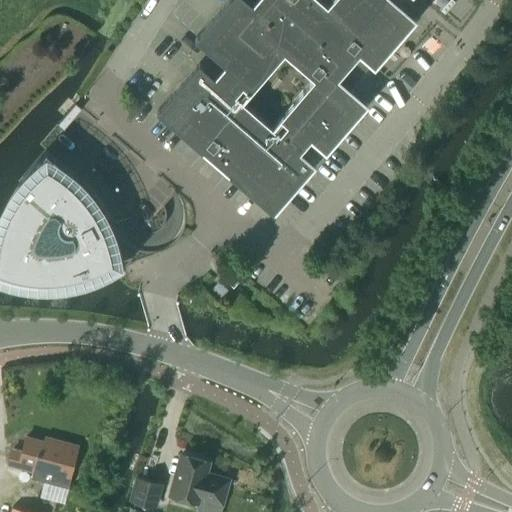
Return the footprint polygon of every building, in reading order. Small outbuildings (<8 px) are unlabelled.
[(368,103),(338,77),(349,66),(272,0),(254,0),(252,3),(248,0),(227,0),(194,39),(224,64),(214,76),(199,62),(156,111),(273,213),(316,164),(300,150),(310,139),(326,152),(368,103)] [(417,18),(395,0),(272,0),(349,66),(359,54),(374,67),(417,18)] [(75,102),(56,124),(63,129),(81,108),(75,102)] [(0,248),(0,267),(47,277),(111,259),(90,203),(47,164),(12,205),(0,248)] [(229,268),(222,277),(233,287),(241,279),(229,268)] [(218,281),(212,288),(221,296),(228,289),(218,281)] [(54,444),(26,437),(22,451),(10,447),(6,465),(32,472),(30,477),(66,487),(76,446),(55,440),(54,444)] [(210,476),(205,475),(208,461),(181,454),(170,494),(175,496),(175,499),(178,502),(186,504),(190,503),(192,501),(197,502),(198,497),(221,503),(228,479),(211,474),(210,476)] [(154,506),(160,483),(137,477),(131,500),(154,506)]
